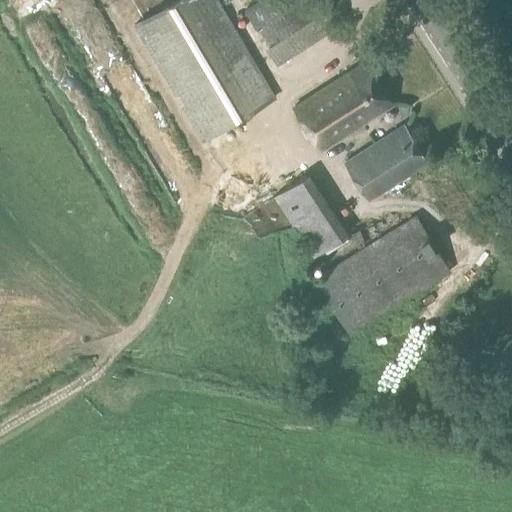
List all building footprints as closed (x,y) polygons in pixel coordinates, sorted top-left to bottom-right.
[(219,0),(173,0),(133,23),(202,141),(276,97),(219,0)] [(313,12),(257,47),(268,64),(324,29),(313,12)] [(322,148),(391,105),(364,63),(295,106),(322,148)] [(130,120),(149,169),(177,158),(158,109),(130,120)] [(370,199),(428,162),(404,124),(346,161),(370,199)] [(310,258),(344,237),(304,173),(270,194),(310,258)] [(417,215),(315,277),(349,333),(451,271),(417,215)]
